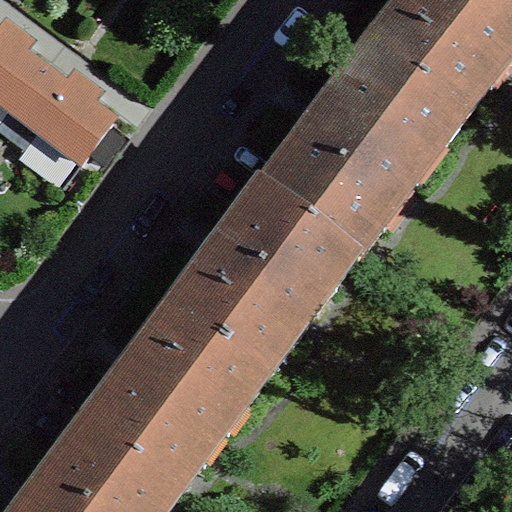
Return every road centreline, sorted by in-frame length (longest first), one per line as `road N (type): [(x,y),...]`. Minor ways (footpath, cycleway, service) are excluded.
road 1 (residential): [(292,0),(27,347)]
road 2 (residential): [(425,511),(511,386)]
